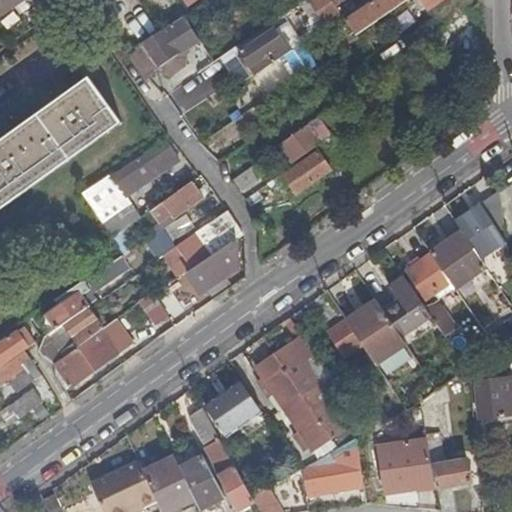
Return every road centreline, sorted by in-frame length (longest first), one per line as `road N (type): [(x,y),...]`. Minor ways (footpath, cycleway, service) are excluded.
road 1 (residential): [(254,294),(243,229),(87,7),(98,0)]
road 2 (unclassified): [(511,111),(254,294)]
road 3 (unclassified): [(254,294),(0,473)]
